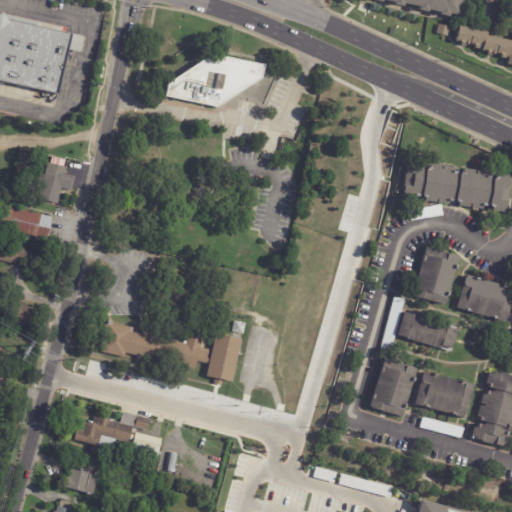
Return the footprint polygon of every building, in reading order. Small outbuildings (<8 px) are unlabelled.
[(371,0),(467,0),(463,21),(371,2),(371,0)] [(7,15),(11,20),(85,37),(81,53),(71,51),(61,96),(0,81),(0,17),(6,13),(7,15)] [(448,27),(446,36),(435,33),(437,25),(448,27)] [(511,66),(505,65),(506,58),(503,57),(503,58),(500,58),(500,57),(491,55),(490,55),(490,56),(486,55),(486,53),(478,52),(479,48),(477,48),(477,49),(459,45),(459,44),(452,42),(455,26),(484,32),(483,36),(510,41),(511,36),(511,66)] [(261,68),(259,79),(215,107),(163,98),(165,85),(210,56),(262,65),(261,68)] [(417,166),(427,168),(428,165),(452,168),(451,171),(461,172),(461,169),(485,173),(485,177),(494,179),(495,174),(506,176),(505,180),(507,180),(502,213),(490,212),(490,208),(480,207),(480,210),(456,207),(456,203),(447,202),(446,206),(423,202),(423,199),(413,197),(413,200),(401,198),(406,162),(418,163),(417,166)] [(74,189),(74,192),(63,189),(60,204),(41,199),(50,163),(69,168),(67,174),(77,177),(74,189)] [(11,192),(14,185),(22,189),(19,196),(11,192)] [(7,206),(54,219),(49,240),(1,227),(7,206)] [(21,265),(0,259),(0,242),(45,254),(41,270),(21,265)] [(440,253),(455,257),(441,307),(409,298),(422,248),(440,253)] [(464,276),(511,291),(502,324),(453,308),(463,276),(464,276)] [(402,299),(392,297),(381,342),(391,345),(402,299)] [(0,300),(2,301),(35,308),(32,324),(0,317),(0,300)] [(424,319),(442,324),(441,327),(453,331),(447,353),(392,337),(399,313),(408,316),(408,314),(424,319)] [(231,338),(238,339),(229,382),(205,377),(208,364),(196,361),(194,369),(124,353),(123,357),(99,352),(101,343),(95,342),(100,317),(107,317),(111,323),(132,328),(131,332),(186,344),(188,335),(201,338),(197,355),(209,357),(209,356),(206,355),(208,346),(211,347),(214,334),(231,338)] [(243,324),(240,336),(228,333),(231,321),(243,324)] [(0,347),(10,353),(1,368),(0,367),(0,347)] [(385,361),(413,370),(399,417),(366,407),(381,360),(385,361)] [(421,372),(468,386),(459,418),(412,403),(421,372)] [(511,404),(506,427),(501,447),(466,438),(483,372),(486,373),(487,372),(495,374),(495,372),(505,375),(505,377),(511,379),(511,404)] [(100,447),(99,447),(74,440),(77,430),(78,430),(81,420),(93,423),(95,417),(120,424),(123,413),(151,420),(148,431),(134,427),(132,435),(135,436),(136,433),(163,440),(158,459),(135,453),(136,449),(133,448),(135,441),(130,440),(130,443),(117,440),(114,451),(100,447)] [(419,427),(459,439),(462,428),(422,417),(419,427)] [(177,454),(174,473),(165,471),(169,452),(177,454)] [(63,487),(65,477),(67,477),(69,469),(74,470),(76,464),(95,468),(94,476),(97,477),(93,495),(63,487)] [(312,478),(333,482),(335,472),(314,468),(312,478)] [(389,497),(392,486),(339,475),(337,486),(389,497)] [(457,511),(412,499),(408,511),(457,511)] [(74,504),(72,511),(56,511),(58,506),(60,506),(61,500),(74,504)]
